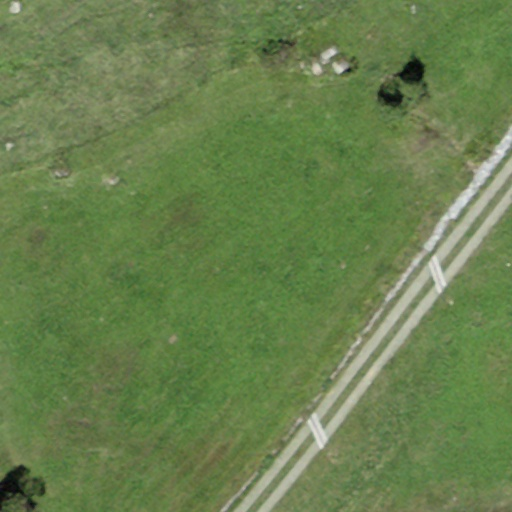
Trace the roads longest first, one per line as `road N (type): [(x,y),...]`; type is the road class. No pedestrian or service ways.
road 1 (track): [(236,501),(511,128)]
road 2 (track): [(236,501),(363,458),(511,461)]
